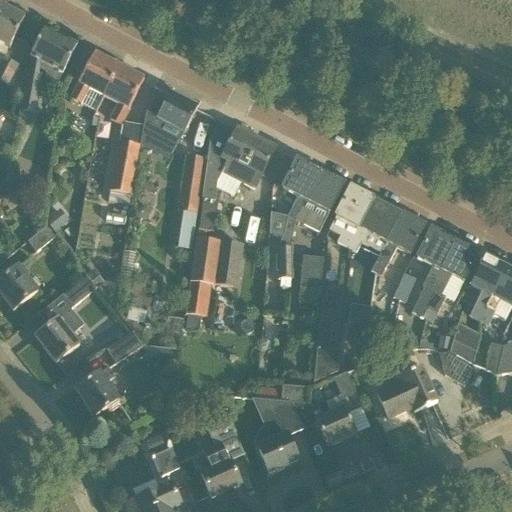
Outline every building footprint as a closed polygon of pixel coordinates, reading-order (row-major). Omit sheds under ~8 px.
[(0,43),(9,48),(24,20),(0,7),(0,43)] [(76,47),(44,31),(30,57),(21,112),(35,114),(41,75),(38,74),(39,70),(47,74),(46,80),(55,85),(61,74),(62,75),(76,47)] [(96,113),(104,98),(119,69),(94,56),(71,100),(96,113)] [(16,69),(18,66),(3,58),(0,63),(0,84),(9,89),(19,71),(16,69)] [(119,69),(104,98),(118,106),(109,122),(121,128),(130,112),(128,111),(143,82),(119,69)] [(197,110),(170,96),(157,119),(145,113),(139,146),(158,156),(163,145),(174,151),(183,135),(184,135),(197,110)] [(209,141),(203,185),(202,200),(213,202),(216,183),(221,173),(254,190),(274,150),(237,131),(234,136),(217,127),(209,141)] [(118,143),(109,193),(107,203),(127,207),(139,147),(118,143)] [(176,212),(197,216),(201,180),(204,160),(186,157),(176,212)] [(290,240),(295,221),(319,174),(296,162),(282,190),(298,198),(289,217),(283,236),(279,248),(278,248),(278,280),(291,280),(291,248),(290,240)] [(343,186),(319,174),(295,221),(318,233),(343,186)] [(6,177),(0,182),(0,201),(16,189),(6,177)] [(350,190),(329,231),(341,237),(338,243),(349,249),(373,202),(350,190)] [(360,244),(380,254),(400,216),(373,202),(349,249),(356,253),(360,244)] [(55,213),(44,221),(53,233),(64,225),(55,213)] [(400,216),(380,254),(371,272),(379,277),(384,267),(394,247),(410,256),(424,228),(400,216)] [(46,228),(27,243),(36,254),(55,239),(46,228)] [(430,291),(454,244),(431,232),(417,260),(433,268),(423,287),(425,288),(412,313),(422,319),(427,310),(435,294),(430,291)] [(236,291),(243,247),(196,240),(194,254),(185,316),(187,316),(185,330),(197,332),(200,318),(206,319),(211,287),(236,291)] [(453,303),(463,284),(477,256),(454,244),(430,291),(435,294),(427,310),(437,315),(445,299),(453,303)] [(300,289),(319,291),(322,260),(303,259),(300,289)] [(478,322),(505,270),(484,259),(469,287),(481,294),(470,317),(478,322)] [(17,269),(0,282),(0,297),(13,313),(37,294),(17,269)] [(511,273),(505,270),(478,322),(488,327),(494,316),(505,321),(511,309),(511,308),(511,273)] [(406,305),(416,282),(404,276),(394,299),(406,305)] [(62,297),(71,309),(97,289),(87,277),(62,297)] [(366,327),(369,309),(351,306),(348,324),(366,327)] [(369,309),(366,327),(367,327),(363,350),(390,354),(394,326),(368,322),(370,309),(369,309)] [(69,311),(34,340),(55,366),(66,358),(79,347),(71,337),(83,328),(69,311)] [(313,383),(337,373),(339,352),(328,351),(331,325),(319,323),(313,383)] [(472,366),(478,336),(458,326),(450,354),(472,366)] [(106,352),(115,365),(143,347),(133,334),(106,352)] [(439,337),(437,349),(449,351),(451,339),(439,337)] [(502,348),(497,377),(511,373),(511,345),(504,349),(502,348)] [(491,346),(488,358),(486,372),(497,377),(502,348),(491,346)] [(144,348),(143,358),(176,362),(178,352),(144,348)] [(76,371),(66,358),(55,366),(66,379),(76,371)] [(114,378),(108,369),(74,391),(93,420),(119,402),(106,383),(114,378)] [(436,404),(421,369),(397,380),(399,384),(376,394),(388,421),(412,410),(414,414),(436,404)] [(361,408),(357,397),(346,374),(333,380),(341,396),(344,403),(346,408),(343,409),(346,415),(361,408)] [(283,387),(282,387),(281,404),(290,405),(306,407),(308,389),(283,387)] [(346,408),(344,403),(341,396),(326,403),(310,410),(309,407),(306,407),(290,405),(302,431),(316,425),(327,448),(355,436),(346,415),(343,409),(346,408)] [(281,404),(266,403),(275,423),(265,428),(261,430),(257,434),(256,438),(255,441),(255,445),(268,474),(298,461),(287,438),(302,431),(290,405),(281,404)] [(193,425),(195,432),(206,428),(209,427),(207,421),(193,425)] [(244,456),(239,445),(229,422),(209,427),(206,428),(214,448),(202,453),(211,471),(200,476),(211,500),(240,487),(229,463),(244,456)] [(161,437),(148,441),(152,454),(165,449),(161,437)] [(171,452),(159,457),(151,460),(160,479),(179,470),(176,463),(171,452)] [(179,506),(171,488),(171,486),(126,506),(128,511),(168,511),(179,506)]
